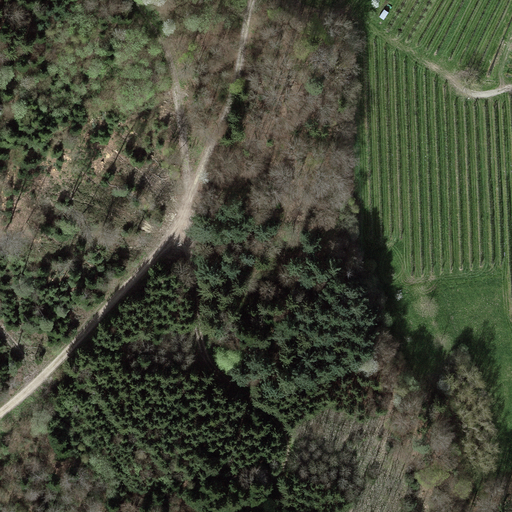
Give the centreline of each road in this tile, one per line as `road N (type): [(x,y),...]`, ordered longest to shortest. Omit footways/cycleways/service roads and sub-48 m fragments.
road 1 (track): [(135,0),(160,39),(180,112),(184,221),(203,347),(215,373),(274,414),(288,448),(271,489),(235,511)]
road 2 (track): [(184,221),(0,410)]
road 3 (track): [(184,221),(227,123),(249,0)]
